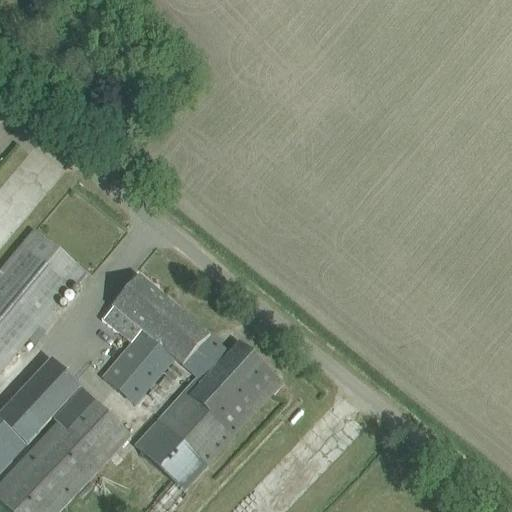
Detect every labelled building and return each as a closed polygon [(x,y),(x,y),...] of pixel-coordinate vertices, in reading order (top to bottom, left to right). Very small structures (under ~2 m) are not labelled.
[(0,223),(7,226),(13,214),(0,208),(0,223)] [(0,273),(0,374),(84,274),(34,233),(0,273)] [(102,380),(135,408),(171,367),(176,372),(207,336),(139,277),(110,311),(140,337),(102,380)] [(144,511),(176,511),(189,498),(186,496),(283,384),(238,345),(229,355),(207,336),(176,372),(196,389),(139,455),(170,482),(144,511)] [(15,399),(44,428),(81,389),(51,361),(15,399)] [(0,484),(0,504),(8,511),(61,511),(131,438),(82,391),(53,421),(57,425),(0,484)]
